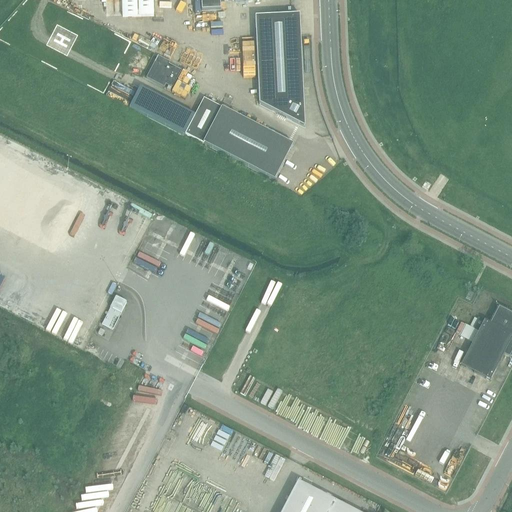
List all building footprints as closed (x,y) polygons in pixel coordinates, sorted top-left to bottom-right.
[(121,0),(122,17),(154,17),(153,0),(121,0)] [(220,1),(234,1),(234,0),(195,0),(195,2),(201,2),(201,7),(202,11),(221,10),(220,1)] [(259,105),(305,129),(300,15),(255,18),(259,105)] [(64,23),(60,44),(78,48),(83,28),(64,23)] [(146,78),(164,88),(172,72),(163,68),(164,67),(155,62),(146,78)] [(144,91),(139,101),(145,104),(150,94),(144,91)] [(164,110),(167,98),(156,96),(153,108),(164,110)] [(185,136),(203,145),(221,109),(204,100),(185,136)] [(293,146),(221,109),(203,145),(275,181),(293,146)] [(94,275),(60,337),(81,349),(115,286),(94,275)] [(469,291),(466,299),(470,301),(474,294),(469,291)] [(115,298),(102,324),(112,330),(126,303),(115,298)] [(479,331),(460,367),(490,382),(503,355),(510,359),(511,355),(511,313),(496,305),(496,306),(498,307),(489,324),(478,318),(481,313),(465,305),(460,316),(475,324),(473,328),(479,331)] [(354,511),(298,482),(282,511),(354,511)]
